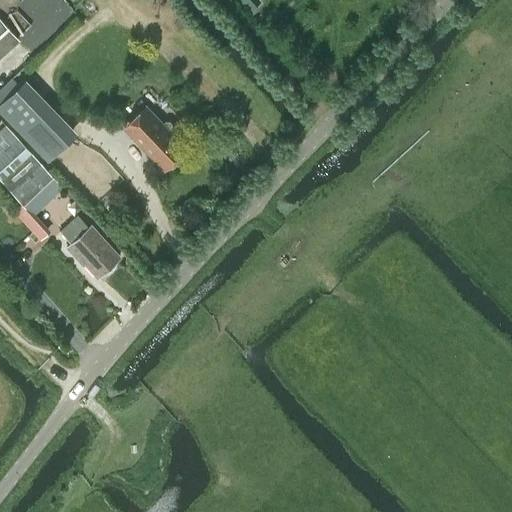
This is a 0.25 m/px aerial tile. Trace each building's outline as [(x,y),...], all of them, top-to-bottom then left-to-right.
[(0,57),(19,40),(16,37),(0,19),(0,57)] [(18,84),(0,101),(0,109),(46,160),(70,138),(18,84)] [(144,105),(123,126),(164,168),(185,147),(172,134),(175,132),(175,128),(169,121),(165,121),(162,124),(144,105)] [(0,179),(21,203),(32,215),(34,213),(63,187),(5,124),(0,128),(0,179)] [(32,215),(21,203),(13,210),(38,239),(49,231),(34,213),(32,215)] [(62,228),(60,230),(71,243),(67,246),(94,277),(99,273),(104,274),(110,269),(109,264),(118,255),(90,225),(89,226),(78,214),(62,228)]
